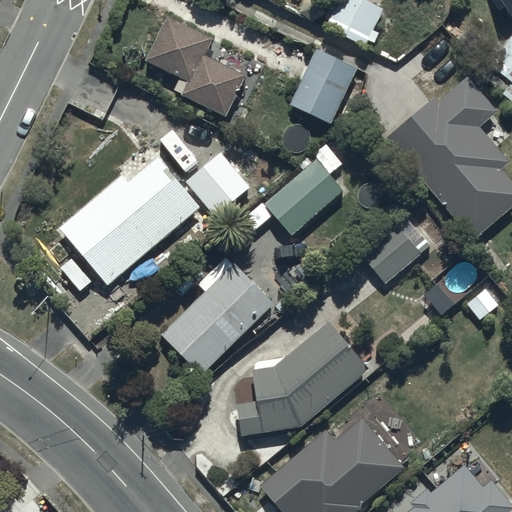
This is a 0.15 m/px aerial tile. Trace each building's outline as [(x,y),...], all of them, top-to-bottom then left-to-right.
[(324,26),(363,46),(382,8),(366,0),(331,0),(323,18),(327,20),(324,26)] [(511,0),(498,0),(511,20),(511,0)] [(164,15),(143,59),(178,77),(172,89),(224,115),(244,75),(203,54),(211,38),(164,15)] [(314,47),(287,103),(330,124),(356,68),(314,47)] [(432,95),(385,136),(472,239),(511,205),(511,182),(501,169),(509,162),(479,127),(496,112),(465,75),(436,100),(432,95)] [(198,190),(157,138),(50,223),(91,274),(198,190)] [(263,203),(291,235),(342,190),(329,175),(342,164),(324,144),(312,155),(314,158),(263,203)] [(360,253),(385,283),(420,254),(419,252),(428,245),(414,228),(405,236),(395,224),(360,253)] [(199,235),(190,225),(166,245),(176,256),(199,235)] [(159,334),(199,374),(272,303),(225,255),(195,284),(203,292),(159,334)] [(479,320),(498,305),(484,288),(465,304),(479,320)] [(239,435),(299,427),(368,369),(328,320),(272,367),(251,370),(251,377),(241,378),(234,387),(239,435)] [(352,511),(403,468),(401,465),(408,458),(362,405),(329,434),(324,428),(258,484),(282,511),(352,511)] [(405,511),(506,511),(511,507),(511,505),(490,479),(482,486),(462,463),(429,492),(426,488),(409,502),(412,506),(405,511)]
